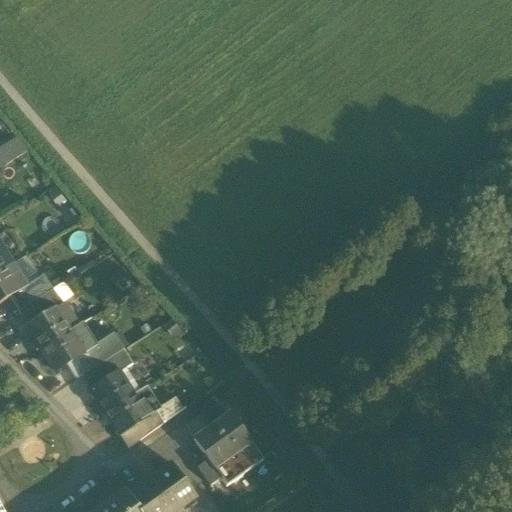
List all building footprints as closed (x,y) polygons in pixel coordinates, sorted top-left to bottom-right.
[(0,170),(27,154),(15,139),(0,147),(0,170)] [(0,264),(4,271),(12,266),(0,245),(0,264)] [(26,257),(12,266),(15,270),(26,287),(40,279),(26,257)] [(15,270),(12,266),(4,271),(6,275),(15,270)] [(134,285),(122,269),(108,280),(120,295),(134,285)] [(15,270),(6,275),(18,293),(27,288),(26,287),(15,270)] [(9,299),(18,293),(6,275),(4,271),(0,273),(0,305),(9,300),(9,299)] [(40,279),(26,287),(27,288),(36,302),(52,292),(42,278),(40,279)] [(64,285),(52,292),(62,305),(73,297),(64,285)] [(9,300),(18,314),(36,302),(27,288),(18,293),(9,299),(9,300)] [(62,305),(52,292),(36,302),(45,317),(54,311),(58,308),(59,309),(63,307),(62,305)] [(45,317),(36,302),(18,314),(27,328),(45,317)] [(58,308),(54,311),(66,330),(75,324),(67,310),(62,313),(59,309),(58,308)] [(69,333),(66,330),(54,311),(45,317),(27,328),(41,351),(69,333)] [(184,336),(171,321),(163,328),(176,343),(184,336)] [(69,333),(77,327),(75,324),(66,330),(69,333)] [(75,344),(87,337),(80,326),(77,327),(69,333),(75,344)] [(83,355),(81,353),(75,344),(69,333),(41,351),(55,374),(73,362),(83,355)] [(112,334),(93,346),(89,349),(100,366),(103,364),(123,352),(112,334)] [(87,337),(75,344),(81,353),(89,349),(93,346),(87,337)] [(73,362),(83,376),(100,366),(89,349),(81,353),(83,355),(73,362)] [(133,368),(123,352),(103,364),(113,379),(118,376),(119,376),(127,371),(133,368)] [(103,364),(100,366),(83,376),(92,392),(113,379),(103,364)] [(140,392),(127,371),(119,376),(132,398),(140,392)] [(132,398),(119,376),(118,376),(113,379),(92,392),(91,393),(97,404),(93,407),(99,418),(132,398)] [(154,432),(161,427),(154,415),(160,411),(148,392),(142,396),(140,392),(132,398),(145,419),(154,432)] [(117,437),(145,419),(132,398),(99,418),(106,428),(110,425),(117,437)] [(175,400),(160,411),(154,415),(161,427),(183,411),(175,400)] [(214,471),(215,470),(250,444),(230,416),(193,442),(208,462),(214,471)] [(117,437),(126,452),(128,451),(153,433),(154,432),(145,419),(117,437)] [(263,462),(250,444),(215,470),(222,480),(221,480),(226,488),(263,462)] [(197,470),(210,488),(221,480),(222,480),(215,470),(214,471),(208,462),(197,470)] [(179,511),(196,500),(171,466),(127,498),(124,493),(97,511),(179,511)]
